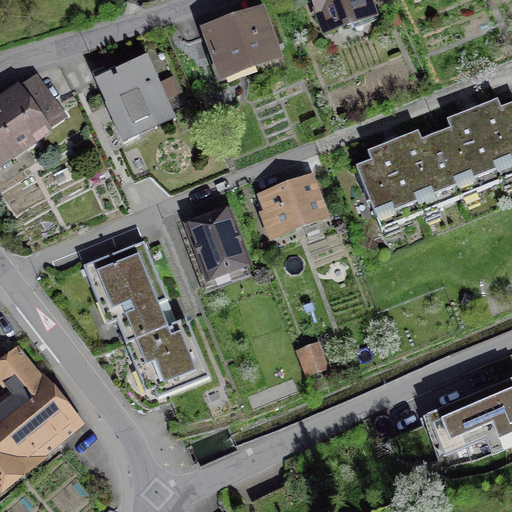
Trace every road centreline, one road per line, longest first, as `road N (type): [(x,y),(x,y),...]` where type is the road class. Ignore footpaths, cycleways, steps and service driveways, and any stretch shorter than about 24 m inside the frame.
road 1 (residential): [(511,80),(8,279)]
road 2 (residential): [(165,509),(251,460),(511,350)]
road 3 (residential): [(8,279),(126,431),(165,509)]
road 4 (residential): [(194,0),(0,66)]
